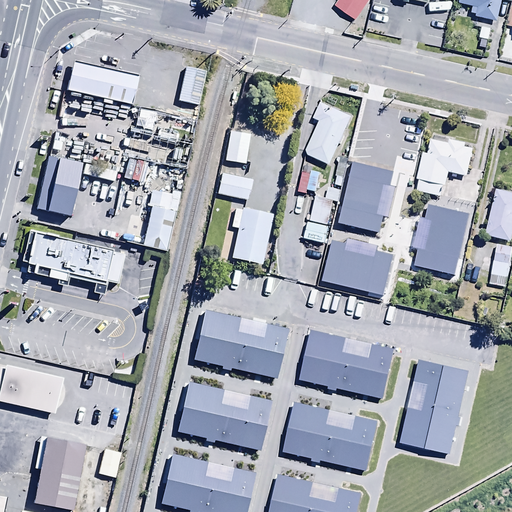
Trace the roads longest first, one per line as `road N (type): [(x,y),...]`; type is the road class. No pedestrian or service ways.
road 1 (tertiary): [(77,0),(511,96)]
road 2 (trunk): [(0,120),(26,0)]
